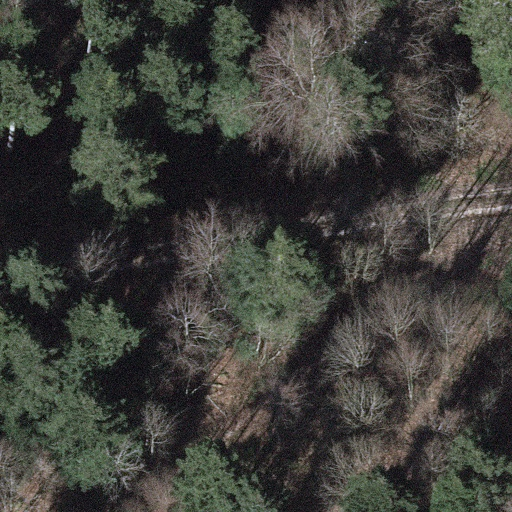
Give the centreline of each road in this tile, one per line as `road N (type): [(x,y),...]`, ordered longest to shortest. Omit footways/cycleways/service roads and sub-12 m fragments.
road 1 (track): [(511,204),(174,247),(0,280)]
road 2 (track): [(511,243),(395,315),(152,511)]
